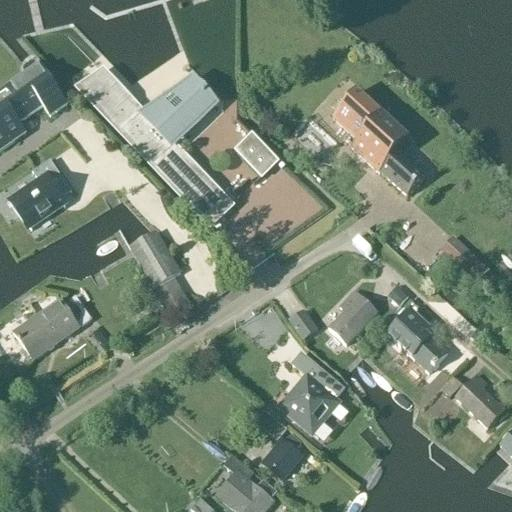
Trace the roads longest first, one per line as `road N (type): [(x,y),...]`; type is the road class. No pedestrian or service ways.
road 1 (unclassified): [(0,459),(344,237)]
road 2 (unknown): [(241,303),(72,129)]
road 3 (track): [(344,237),(511,384)]
